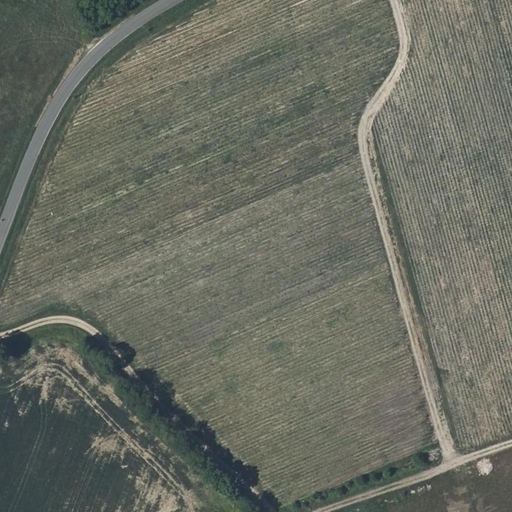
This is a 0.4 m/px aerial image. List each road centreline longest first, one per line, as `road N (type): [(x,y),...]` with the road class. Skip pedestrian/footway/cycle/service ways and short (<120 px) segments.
road 1 (track): [(271,511),(75,319),(0,335)]
road 2 (tertiary): [(0,237),(67,87),(95,53),(170,0)]
road 3 (track): [(292,511),(511,435)]
